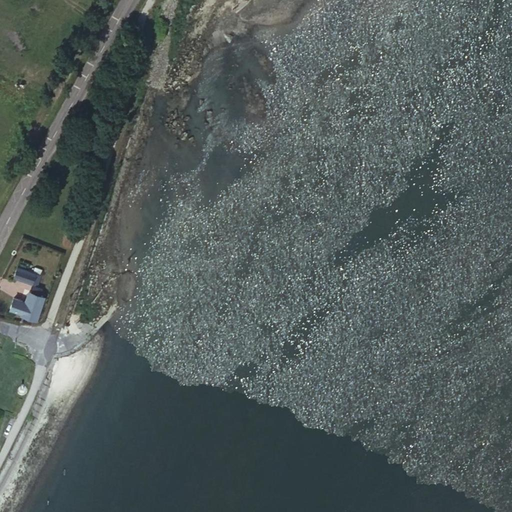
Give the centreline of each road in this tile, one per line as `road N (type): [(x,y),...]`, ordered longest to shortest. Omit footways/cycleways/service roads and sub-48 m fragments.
road 1 (secondary): [(129,0),(0,239)]
road 2 (unclassified): [(0,326),(42,337),(47,347),(0,461)]
